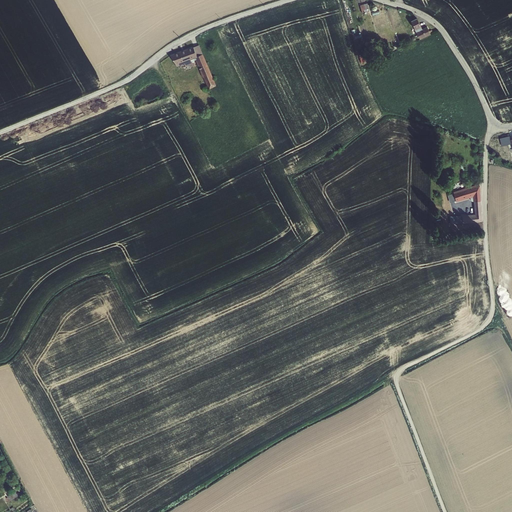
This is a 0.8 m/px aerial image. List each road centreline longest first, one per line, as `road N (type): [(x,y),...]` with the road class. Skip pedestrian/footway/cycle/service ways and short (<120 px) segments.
road 1 (unclassified): [(444,511),(395,381),(399,370),(488,319),(485,161),(495,129)]
road 2 (unclassified): [(287,0),(196,31),(121,83),(0,133)]
road 3 (unclassified): [(495,129),(442,30),(414,9),(378,0)]
